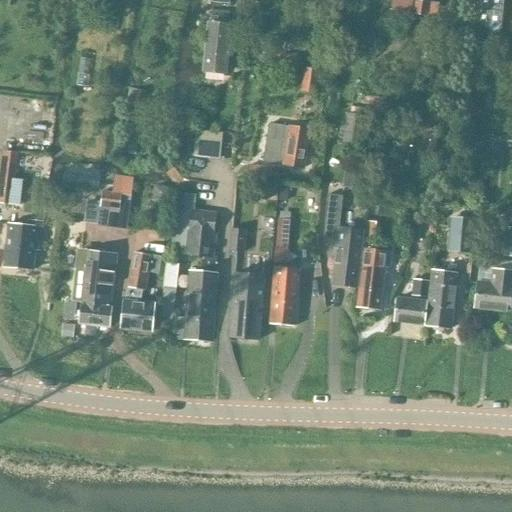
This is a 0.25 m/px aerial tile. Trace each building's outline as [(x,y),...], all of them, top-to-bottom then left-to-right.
[(478,0),(476,25),(501,27),(503,0),(478,0)] [(209,25),(205,72),(223,73),(224,58),(232,58),(233,47),(232,47),(234,29),(227,29),(227,27),(228,18),(228,11),(211,9),(210,17),(209,25)] [(312,56),(320,57),(323,35),(315,34),(312,56)] [(255,58),(263,59),(264,49),(256,48),(255,58)] [(280,55),(278,73),(295,75),(297,57),(280,55)] [(314,93),(317,71),(304,69),(301,92),(314,93)] [(346,114),(342,143),(362,145),(365,117),(362,117),(346,114)] [(262,162),(282,165),(302,169),(306,144),(312,145),(314,131),(288,127),(268,124),(262,162)] [(193,157),(220,161),(223,135),(197,132),(193,157)] [(0,204),(10,206),(17,157),(17,155),(4,153),(0,181),(0,204)] [(270,184),(271,174),(272,169),(249,165),(246,180),(270,184)] [(104,183),(126,185),(127,176),(115,174),(116,172),(105,171),(104,183)] [(258,185),(255,200),(266,202),(269,187),(258,185)] [(279,201),(286,202),(288,190),(280,189),(279,201)] [(100,207),(97,226),(106,227),(109,209),(119,210),(121,195),(102,192),(100,207)] [(327,196),(322,240),(325,249),(336,250),(332,285),(356,288),(361,248),(362,249),(363,244),(364,232),(363,232),(362,232),(337,228),(341,198),(327,196)] [(173,228),(170,248),(172,248),(179,249),(185,250),(184,255),(212,258),(215,234),(213,234),(215,214),(191,211),(178,210),(175,210),(173,228)] [(278,219),(276,249),(278,249),(278,252),(287,253),(290,220),(278,219)] [(472,252),(474,222),(451,220),(448,251),(472,252)] [(3,268),(32,271),(35,245),(40,245),(42,223),(28,221),(28,227),(8,225),(3,268)] [(364,232),(363,244),(374,245),(376,223),(366,222),(364,232)] [(62,239),(80,242),(82,232),(64,229),(62,239)] [(244,232),(236,231),(230,231),(228,251),(243,252),(244,232)] [(503,255),(511,255),(511,231),(506,231),(503,255)] [(379,311),(386,253),(364,250),(357,308),(379,311)] [(89,251),(83,305),(109,308),(116,254),(89,251)] [(123,301),(120,329),(151,332),(153,304),(140,303),(142,291),(143,291),(150,257),(134,254),(127,288),(125,302),(123,301)] [(274,268),(269,325),(293,327),(298,270),(294,270),(282,269),(274,268)] [(450,330),(456,275),(436,273),(437,268),(433,268),(425,327),(432,328),(433,331),(442,332),(444,329),(450,330)] [(510,313),(511,298),(511,273),(493,271),(491,285),(477,284),(474,310),(510,313)] [(178,318),(176,339),(185,340),(210,342),(215,276),(190,274),(187,319),(178,318)] [(234,275),(229,339),(258,341),(261,304),(266,304),(268,280),(263,279),(263,277),(234,275)] [(426,299),(428,282),(413,280),(411,297),(426,299)] [(163,288),(159,323),(172,324),(176,290),(163,288)] [(423,326),(426,303),(397,299),(394,323),(423,326)] [(81,305),(79,325),(109,328),(111,308),(109,308),(83,305),(81,305)]
